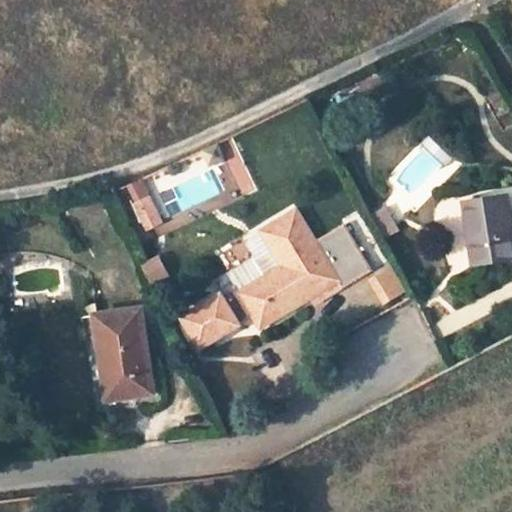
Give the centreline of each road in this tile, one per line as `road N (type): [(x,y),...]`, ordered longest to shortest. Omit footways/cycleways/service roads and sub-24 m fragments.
road 1 (residential): [(0,190),(131,169),(463,9)]
road 2 (residential): [(0,491),(240,457),(365,386),(392,349)]
